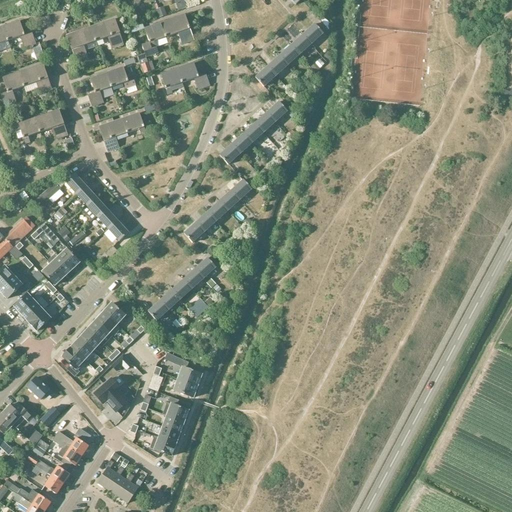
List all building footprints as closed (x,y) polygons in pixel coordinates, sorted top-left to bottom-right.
[(174,0),(179,11),(188,8),(184,0),(174,0)] [(167,14),(165,9),(157,11),(159,17),(167,14)] [(167,38),(179,34),(180,39),(192,35),(186,15),(162,23),(167,38)] [(321,21),(315,26),(323,34),(324,35),(328,31),(329,24),(326,20),(324,18),(321,21)] [(115,20),(91,28),(96,42),(108,38),(112,50),(124,45),(115,20)] [(21,37),(22,42),(34,38),(32,33),(25,35),(20,22),(4,27),(8,41),(21,37)] [(156,41),(167,38),(162,23),(145,29),(150,43),(142,46),(146,58),(159,54),(156,41)] [(311,44),(323,34),(315,26),(315,25),(303,36),(311,44)] [(0,44),(8,41),(4,27),(0,28),(0,44)] [(67,36),(74,56),(86,52),(84,47),(96,42),(91,28),(67,36)] [(194,40),(192,35),(180,39),(182,44),(194,40)] [(303,36),(291,46),(299,55),(311,44),(303,36)] [(36,44),(34,38),(22,42),(24,48),(36,44)] [(280,57),(288,66),(299,55),(291,46),(280,57)] [(88,57),(86,52),(74,56),(76,61),(88,57)] [(276,76),(288,66),(280,57),(268,67),(276,76)] [(135,59),(123,62),(125,67),(136,63),(135,59)] [(149,63),(142,66),(145,74),(152,72),(149,63)] [(194,79),(196,84),(208,80),(206,75),(199,77),(194,64),(178,69),(183,83),(194,79)] [(320,69),(315,64),(311,68),(315,73),(320,69)] [(38,89),(38,88),(50,84),(43,65),(20,73),(24,87),(26,93),(38,89)] [(264,87),(271,81),(276,76),(268,67),(256,78),(264,87)] [(124,68),(107,74),(112,88),(124,84),(126,89),(130,87),(124,68)] [(182,83),(183,83),(178,69),(161,75),(168,95),(172,93),(172,91),(183,87),(182,83)] [(16,103),(12,91),(24,87),(20,73),(3,79),(8,92),(0,95),(4,107),(16,103)] [(88,96),(90,101),(102,97),(100,92),(112,88),(107,74),(91,79),(95,93),(88,96)] [(210,86),(208,80),(196,84),(198,90),(210,86)] [(40,94),(52,90),(50,84),(38,88),(38,89),(40,94)] [(511,93),(506,91),(503,97),(511,100),(511,93)] [(104,103),(102,97),(90,101),(92,107),(104,103)] [(275,122),(286,112),(287,112),(279,103),(267,113),(275,122)] [(147,114),(152,112),(150,104),(144,106),(147,114)] [(297,117),(290,108),(287,112),(286,112),(293,120),(297,117)] [(52,129),(54,134),(66,130),(60,111),(36,119),(40,133),(52,129)] [(275,122),(267,113),(256,124),(264,133),(269,128),(280,139),(284,135),(274,124),(275,122)] [(120,149),(117,141),(128,137),(127,134),(140,130),(142,134),(146,133),(140,114),(99,128),(108,153),(120,149)] [(30,142),(28,137),(40,133),(36,119),(19,125),(26,144),(30,142)] [(15,132),(20,129),(16,120),(11,122),(15,132)] [(256,124),(244,135),(252,143),(264,133),(256,124)] [(68,136),(66,130),(54,134),(57,140),(68,136)] [(244,135),(232,145),(240,154),(252,143),(244,135)] [(282,154),(289,148),(286,144),(279,150),(282,154)] [(228,165),(229,165),(240,154),(232,145),(221,156),(228,165)] [(269,165),(266,162),(261,166),(264,170),(269,165)] [(74,175),(66,183),(76,194),(85,186),(74,175)] [(232,191),(240,200),(252,190),(244,181),(232,191)] [(59,189),(55,184),(41,197),(46,203),(60,190),(59,189)] [(96,198),(85,186),(76,194),(87,206),(96,198)] [(232,191),(220,202),(228,211),(240,200),(232,191)] [(48,205),(46,203),(41,197),(40,196),(33,203),(41,212),(48,205)] [(106,210),(96,198),(87,206),(98,218),(106,210)] [(209,212),(217,221),(228,211),(220,202),(209,212)] [(65,215),(61,210),(54,217),(58,222),(65,215)] [(117,221),(106,210),(98,218),(108,229),(117,221)] [(205,232),(217,221),(209,212),(197,223),(205,232)] [(26,218),(24,220),(32,230),(35,228),(26,218)] [(3,240),(12,249),(32,230),(24,220),(3,240)] [(119,241),(128,233),(117,221),(108,229),(119,241)] [(197,223),(185,234),(193,242),(205,232),(197,223)] [(44,224),(40,229),(43,232),(50,240),(55,236),(44,224)] [(70,235),(65,229),(59,233),(67,243),(70,241),(67,237),(70,235)] [(104,233),(100,229),(95,233),(99,237),(104,233)] [(85,237),(82,233),(70,242),(73,246),(85,237)] [(55,236),(50,240),(55,245),(59,241),(55,236)] [(0,242),(0,260),(12,249),(3,240),(0,242)] [(118,251),(114,247),(106,255),(110,259),(118,251)] [(70,271),(78,263),(65,250),(57,257),(70,271)] [(50,265),(62,278),(70,271),(57,257),(50,265)] [(208,259),(196,270),(204,278),(216,268),(208,259)] [(62,278),(50,265),(42,272),(54,285),(62,278)] [(0,288),(13,276),(9,272),(4,267),(0,271),(0,288)] [(196,270),(184,280),(192,289),(204,278),(196,270)] [(0,288),(0,292),(7,299),(22,285),(17,281),(13,276),(0,288)] [(211,279),(207,282),(212,288),(216,284),(211,279)] [(173,291),(181,299),(192,289),(184,280),(173,291)] [(27,284),(19,292),(23,296),(31,289),(27,284)] [(169,310),(181,299),(173,291),(161,301),(169,310)] [(35,303),(28,295),(15,308),(22,316),(35,303)] [(210,298),(204,303),(208,307),(214,301),(213,300),(210,298)] [(200,299),(189,309),(196,316),(197,317),(208,307),(204,303),(200,299)] [(149,312),(156,320),(157,321),(169,310),(161,301),(149,312)] [(35,303),(22,316),(29,323),(43,311),(35,303)] [(104,314),(117,326),(125,317),(125,316),(121,312),(112,304),(104,314)] [(43,311),(29,323),(37,331),(50,319),(43,311)] [(104,314),(95,322),(109,335),(117,326),(104,314)] [(157,321),(156,320),(152,324),(166,338),(171,333),(168,330),(166,331),(157,321)] [(181,327),(176,321),(172,324),(177,329),(181,327)] [(101,344),(109,335),(95,322),(87,331),(101,344)] [(79,340),(93,352),(101,344),(87,331),(79,340)] [(93,352),(79,340),(71,349),(85,361),(93,352)] [(85,361),(71,349),(63,358),(76,370),(85,361)] [(6,354),(2,358),(7,364),(16,356),(11,350),(10,351),(6,354)] [(186,362),(167,354),(165,359),(179,366),(180,364),(185,366),(186,362)] [(123,355),(117,360),(123,366),(127,370),(133,365),(123,355)] [(182,369),(178,380),(196,387),(200,376),(182,369)] [(40,400),(44,396),(49,400),(53,395),(49,391),(50,391),(36,378),(27,388),(40,400)] [(112,378),(94,393),(104,404),(107,402),(116,413),(128,402),(119,391),(121,390),(112,378)] [(192,398),(196,387),(178,380),(174,391),(192,398)] [(169,398),(167,403),(171,405),(177,407),(178,402),(169,398)] [(33,418),(27,411),(18,403),(13,408),(10,405),(1,415),(13,426),(18,421),(21,423),(24,420),(28,423),(33,418)] [(167,416),(183,422),(187,411),(177,407),(171,405),(167,416)] [(53,408),(41,421),(47,427),(60,414),(53,408)] [(13,426),(1,415),(0,415),(0,438),(3,434),(4,435),(13,426)] [(162,427),(179,433),(183,422),(167,416),(162,427)] [(162,427),(158,438),(175,444),(179,433),(162,427)] [(36,431),(29,440),(35,445),(42,436),(36,431)] [(58,444),(63,447),(65,449),(67,446),(82,457),(89,447),(77,438),(73,443),(58,433),(55,438),(60,442),(58,444)] [(14,451),(1,439),(0,438),(0,447),(9,456),(14,451)] [(158,438),(154,450),(170,456),(175,444),(158,438)] [(40,440),(36,446),(45,452),(49,447),(40,440)] [(42,458),(45,452),(36,446),(32,452),(42,458)] [(75,467),(82,457),(67,446),(65,449),(63,447),(58,455),(63,458),(64,459),(72,464),(75,467)] [(30,455),(27,459),(36,465),(39,461),(30,455)] [(64,459),(61,464),(63,465),(69,469),(72,464),(64,459)] [(118,475),(117,474),(110,469),(115,463),(111,460),(106,467),(108,468),(98,483),(108,490),(118,475)] [(61,469),(58,467),(55,470),(40,461),(38,464),(44,468),(40,473),(46,477),(49,479),(51,477),(63,485),(70,475),(67,473),(61,469)] [(38,476),(40,473),(44,468),(38,464),(32,473),(38,476)] [(118,475),(108,490),(118,497),(128,481),(127,480),(121,476),(125,470),(121,468),(117,474),(118,475)] [(131,474),(127,480),(128,481),(118,497),(128,504),(139,488),(131,483),(135,477),(131,474)] [(57,495),(63,485),(51,477),(49,479),(44,486),(57,495)] [(43,511),(45,511),(51,503),(39,494),(36,499),(21,489),(21,490),(13,485),(10,490),(18,494),(15,498),(21,501),(24,496),(30,500),(29,502),(43,511)] [(3,486),(0,490),(0,501),(8,490),(3,486)] [(43,511),(29,502),(30,500),(24,496),(21,501),(15,498),(13,501),(28,511),(27,511),(43,511)]
